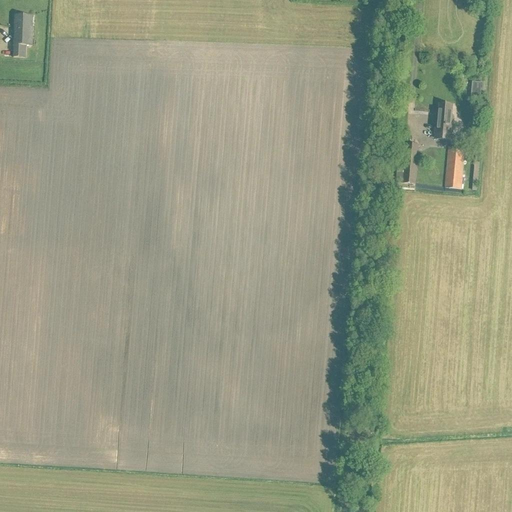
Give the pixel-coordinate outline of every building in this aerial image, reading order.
[(31,47),(32,28),(32,24),(33,24),(33,19),(32,19),(32,17),(30,17),(14,16),(14,17),(14,25),(13,40),(12,58),(24,59),(25,47),(31,47)] [(475,82),(475,100),(486,100),(487,83),(475,82)] [(452,137),(454,117),(452,117),(453,107),(440,106),(439,114),(437,114),(435,136),(452,137)] [(407,146),(404,185),(416,186),(419,147),(407,146)] [(445,189),(461,191),(465,151),(449,149),(445,189)]
